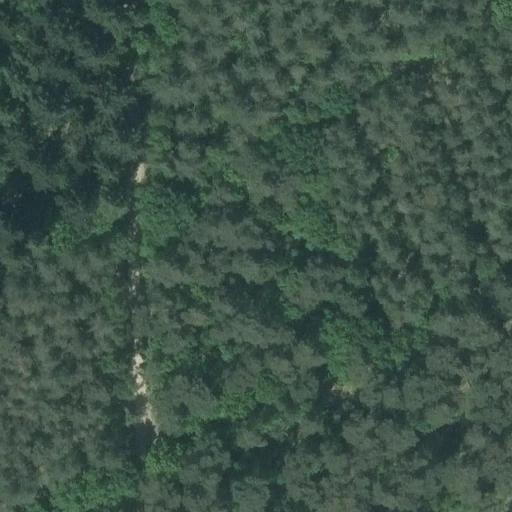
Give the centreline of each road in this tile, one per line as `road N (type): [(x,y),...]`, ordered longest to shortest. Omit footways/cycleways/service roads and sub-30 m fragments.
road 1 (track): [(511,265),(139,449)]
road 2 (track): [(511,12),(137,189)]
road 3 (track): [(136,511),(137,189)]
road 4 (track): [(137,189),(133,0)]
road 5 (track): [(137,189),(0,261)]
